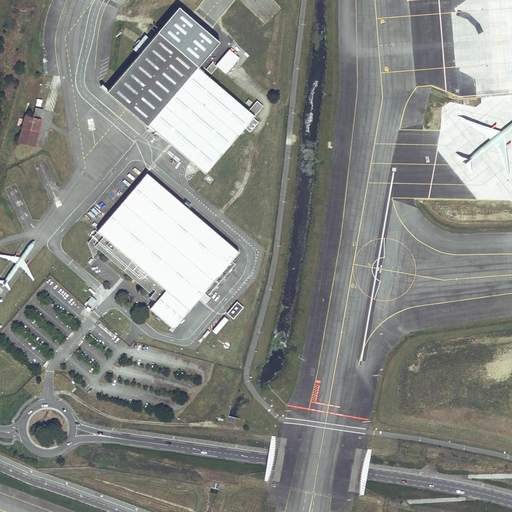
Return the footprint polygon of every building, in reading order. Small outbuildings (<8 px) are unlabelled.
[(205,172),(255,114),(156,29),(104,89),(200,168),(205,172)] [(49,97),(45,110),(53,112),(56,99),(49,97)] [(25,115),(18,142),(35,147),(45,110),(36,107),(33,117),(25,115)] [(152,176),(148,172),(96,231),(97,232),(86,244),(91,256),(98,250),(146,292),(150,287),(154,290),(150,296),(147,299),(154,300),(147,308),(171,329),(201,295),(204,292),(208,296),(237,263),(232,258),(239,251),(174,195),(152,176)] [(150,296),(154,290),(150,287),(146,292),(150,296)] [(97,301),(92,296),(87,302),(92,306),(97,301)] [(244,307),(237,302),(227,313),(234,319),(244,307)] [(228,321),(223,317),(211,330),(216,334),(228,321)] [(439,453),(428,451),(427,457),(432,458),(433,458),(437,459),(438,459),(439,453)]
